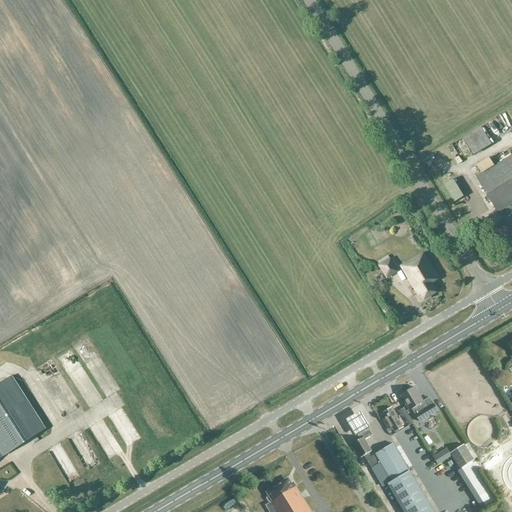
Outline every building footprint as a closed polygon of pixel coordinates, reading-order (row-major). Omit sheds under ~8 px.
[(481,127),(455,143),(465,160),(491,144),(481,127)] [(511,155),(495,166),(491,159),(475,168),(479,175),(476,177),(498,213),(505,208),(511,216),(508,218),(511,224),(511,155)] [(442,189),(448,200),(462,191),(456,180),(442,189)] [(420,295),(424,300),(437,292),(431,283),(439,279),(424,253),(401,267),(419,296),(420,295)] [(391,259),(379,265),(387,278),(398,271),(391,259)] [(0,384),(0,449),(4,455),(46,429),(12,377),(0,384)] [(411,409),(419,422),(438,412),(429,398),(428,399),(423,402),(414,387),(403,394),(403,395),(400,396),(409,411),(411,409)] [(383,413),(386,418),(382,420),(387,430),(391,427),(394,433),(403,428),(391,408),(383,413)] [(360,410),(346,419),(355,435),(369,427),(360,410)] [(430,416),(423,424),(431,431),(438,424),(430,416)] [(433,511),(393,443),(392,444),(370,457),(368,453),(371,451),(364,440),(372,435),(366,426),(355,432),(358,437),(361,435),(363,437),(352,444),(360,458),(363,456),(371,470),(380,464),(391,482),(387,485),(403,511),(433,511)] [(450,454),(459,469),(460,470),(474,461),(464,445),(450,454)] [(433,450),(429,452),(437,464),(446,458),(442,453),(437,456),(433,450)] [(100,462),(84,468),(86,475),(103,469),(100,462)] [(499,474),(506,483),(510,481),(503,472),(499,474)] [(290,484),(288,480),(267,493),(272,501),(265,506),(269,511),(310,511),(293,482),(290,484)]
